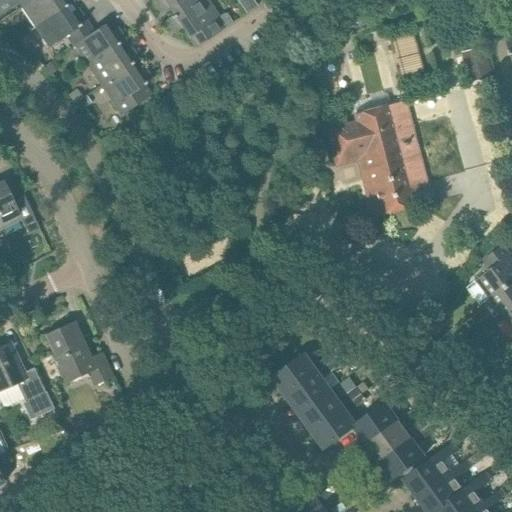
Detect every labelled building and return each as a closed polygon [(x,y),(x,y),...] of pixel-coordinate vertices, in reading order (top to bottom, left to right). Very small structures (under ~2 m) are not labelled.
[(71,0),(32,0),(22,8),(35,28),(65,8),(74,2),(71,0)] [(153,0),(152,1),(158,10),(166,4),(174,15),(197,0),(153,0)] [(206,0),(197,0),(174,15),(165,21),(172,30),(180,24),(196,48),(219,32),(222,30),(232,23),(226,13),(219,18),(206,0)] [(236,0),(246,14),(257,6),(252,0),(236,0)] [(67,36),(74,46),(93,32),(81,13),(73,19),(65,8),(35,28),(49,48),(67,36)] [(93,32),(74,46),(88,66),(117,46),(126,40),(119,31),(111,37),(103,25),(93,32)] [(9,37),(15,42),(21,38),(17,33),(12,33),(9,37)] [(424,76),(412,33),(388,40),(400,83),(424,76)] [(28,44),(24,38),(18,42),(22,48),(28,44)] [(117,46),(88,66),(101,86),(131,66),(139,60),(133,51),(125,57),(117,46)] [(463,53),(471,84),(493,79),(485,48),(463,53)] [(46,68),(45,69),(51,76),(53,75),(61,69),(55,61),(46,68)] [(152,95),(145,85),(152,80),(146,71),(138,76),(131,66),(101,86),(121,116),(152,95)] [(86,109),(92,104),(86,96),(80,101),(86,109)] [(380,215),(430,202),(404,102),(354,115),(356,123),(328,130),(337,164),(365,157),(380,215)] [(3,181),(0,182),(0,222),(3,229),(21,220),(28,234),(39,228),(26,202),(15,207),(3,181)] [(503,245),(487,257),(483,260),(491,269),(476,281),(490,299),(511,282),(511,259),(509,256),(511,255),(503,245)] [(511,282),(490,299),(504,318),(511,311),(511,282)] [(113,377),(102,353),(91,358),(74,322),(44,336),(53,354),(50,356),(63,385),(87,374),(93,386),(113,377)] [(0,347),(0,391),(16,384),(24,402),(44,393),(33,368),(22,374),(8,344),(0,347)] [(305,355),(299,359),(273,378),(286,395),(336,359),(332,353),(313,366),(305,355)] [(471,359),(462,368),(471,373),(476,367),(480,364),(474,357),(471,359)] [(336,359),(286,395),(299,413),(331,390),(323,379),(341,366),(336,359)] [(476,367),(471,373),(482,381),(487,373),(477,366),(477,367),(476,367)] [(411,392),(411,391),(406,385),(392,395),(397,402),(411,392)] [(299,413),(312,431),(362,394),(357,388),(339,401),(331,390),(299,413)] [(362,394),(312,431),(325,449),(354,427),(356,425),(348,414),(367,401),(362,394)] [(354,427),(366,442),(397,420),(385,403),(356,425),(354,427)] [(52,415),(46,418),(44,423),(46,429),(56,424),(52,415)] [(366,442),(379,461),(429,424),(425,419),(406,432),(397,420),(366,442)] [(393,479),(394,479),(424,456),(417,446),(435,432),(429,424),(379,461),(393,479)] [(94,432),(73,442),(79,454),(99,445),(94,432)] [(71,468),(72,468),(80,464),(79,462),(65,433),(61,435),(56,437),(59,443),(57,444),(66,464),(68,463),(71,468)] [(454,444),(421,468),(404,479),(417,497),(451,472),(443,461),(459,450),(454,444)] [(428,511),(435,511),(437,511),(464,490),(457,480),(472,468),(467,461),(451,472),(417,497),(428,511)] [(437,511),(471,511),(483,503),(475,492),(491,481),(486,474),(464,490),(437,511)] [(326,511),(311,491),(294,503),(300,511),(326,511)] [(490,511),(489,510),(504,499),(499,492),(483,503),(471,511),(490,511)]
